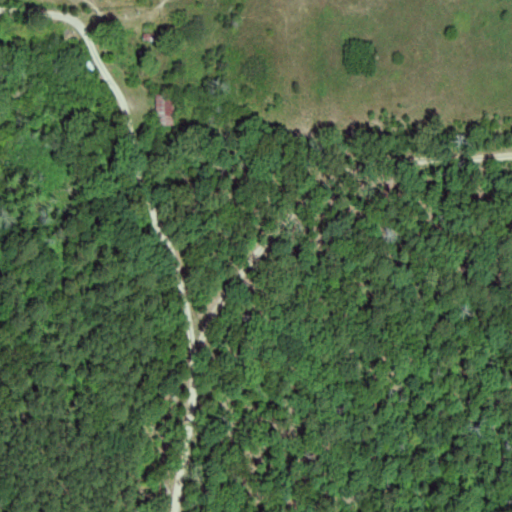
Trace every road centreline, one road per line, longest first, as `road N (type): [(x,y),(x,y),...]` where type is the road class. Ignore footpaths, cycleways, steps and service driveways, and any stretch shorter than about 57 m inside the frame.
road 1 (residential): [(135,511),(192,282),(294,175),(511,139)]
road 2 (residential): [(192,282),(164,158),(145,113),(109,79),(81,24),(43,0)]
